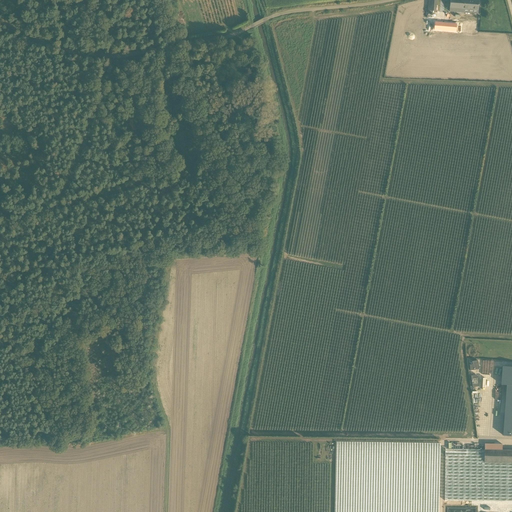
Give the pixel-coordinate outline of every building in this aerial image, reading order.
[(436,11),(437,1),(429,0),(428,10),(436,11)] [(479,1),(466,0),(450,0),(449,11),(464,13),(464,9),(478,10),(479,1)] [(457,24),(435,23),(434,31),(456,32),(457,24)] [(126,121),(127,125),(131,133),(136,130),(133,122),(131,119),(126,121)] [(511,450),(502,450),(502,444),(485,444),(485,450),(445,449),(444,501),(511,501),(511,450)]
